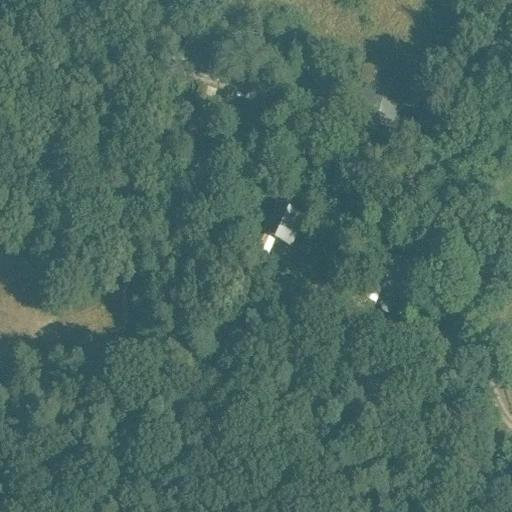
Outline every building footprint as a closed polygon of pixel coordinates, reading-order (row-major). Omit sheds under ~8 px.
[(200,35),(192,64),(201,66),(198,75),(217,81),(220,72),(229,75),(233,58),(210,51),(214,39),(200,35)] [(367,88),(360,112),(369,114),(366,123),(384,128),(387,119),(396,122),(400,105),(374,98),(376,91),(367,88)] [(433,111),(416,112),(417,130),(435,129),(433,111)] [(271,202),(256,235),(286,248),(300,215),(271,202)] [(386,251),(372,284),(401,297),(415,264),(386,251)]
